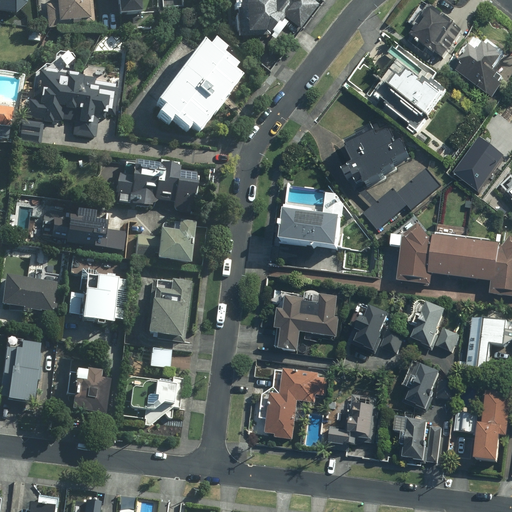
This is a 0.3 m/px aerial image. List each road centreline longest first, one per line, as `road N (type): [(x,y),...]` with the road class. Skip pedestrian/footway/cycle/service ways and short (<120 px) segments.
road 1 (residential): [(213,472),(248,154),(370,0)]
road 2 (residential): [(511,508),(213,472)]
road 3 (residential): [(213,472),(0,445)]
